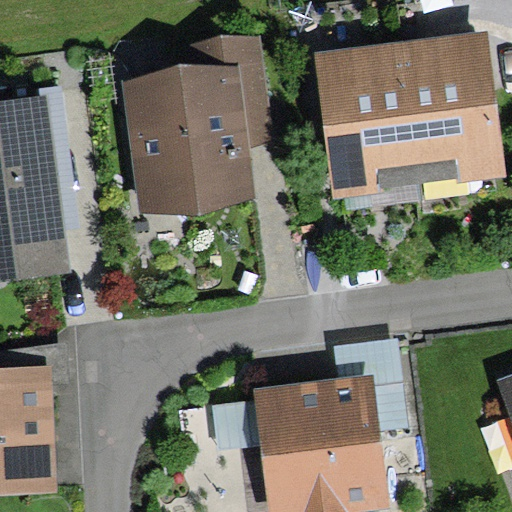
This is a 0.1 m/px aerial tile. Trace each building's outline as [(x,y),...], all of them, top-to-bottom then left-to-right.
[(235,128),(265,124),(254,45),(190,53),(194,83),(134,91),(149,201),(177,198),(190,211),(205,209),(214,193),(243,189),(235,128)] [(477,45),(402,55),(418,175),(492,165),(477,45)] [(342,185),(418,175),(402,55),(327,64),(342,185)] [(0,260),(55,254),(35,103),(0,107),(0,260)] [(0,480),(43,479),(38,379),(0,381),(0,480)] [(273,443),(264,454),(267,474),(278,483),(281,509),(305,506),(313,511),(331,511),(339,502),(376,497),(363,388),(268,400),(273,443)]
